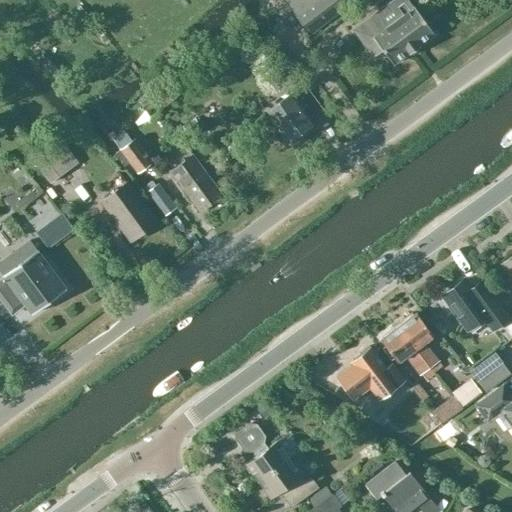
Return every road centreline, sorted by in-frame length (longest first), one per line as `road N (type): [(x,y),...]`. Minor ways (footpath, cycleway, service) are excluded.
road 1 (unclassified): [(0,417),(511,41)]
road 2 (tertiary): [(153,450),(511,184)]
